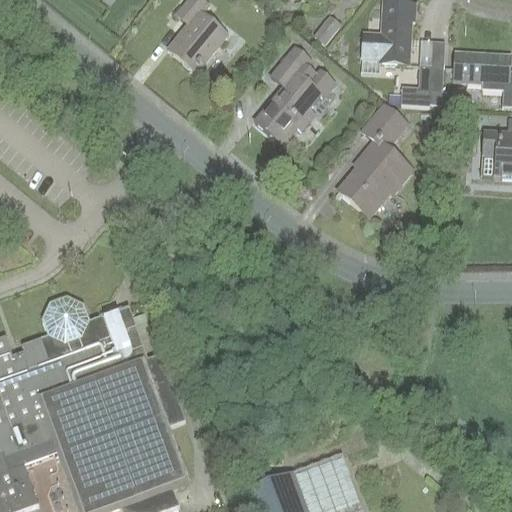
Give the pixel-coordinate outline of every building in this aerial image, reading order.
[(196,80),(227,41),(202,21),(209,12),(193,0),(192,0),(176,22),(187,31),(167,56),(196,80)] [(417,6),(412,6),(384,4),(382,37),(363,36),(361,63),(380,65),(380,66),(408,68),(411,27),(416,27),(417,6)] [(324,50),(341,30),(329,21),(312,42),(324,50)] [(311,66),(294,52),(270,81),(284,92),(255,128),(287,154),(315,119),(309,114),(320,100),(323,102),(335,88),(319,76),(316,80),(306,71),(311,66)] [(454,58),(453,86),(482,88),(482,95),(502,96),(502,112),(511,112),(511,76),(510,77),(511,62),(454,58)] [(430,97),(432,71),(419,70),(418,96),(430,97)] [(432,71),(429,109),(451,110),(453,96),(442,96),(444,72),(432,71)] [(404,97),(402,97),(401,108),(428,109),(429,98),(405,96),(404,97)] [(393,197),(412,175),(389,155),(409,130),(383,108),(360,136),(374,148),(360,165),(363,168),(339,197),(370,223),(392,196),(393,197)] [(511,123),(508,123),(507,136),(483,135),(481,161),(495,162),(494,180),(493,180),(493,182),(511,183),(511,123)] [(87,326),(82,310),(66,303),(50,309),(42,325),(48,340),(21,350),(23,357),(12,361),(5,341),(0,342),(0,511),(29,511),(38,509),(24,470),(61,457),(80,511),(114,511),(118,511),(176,511),(178,511),(171,492),(183,487),(164,434),(184,427),(160,361),(147,365),(128,311),(87,326)] [(249,511),(361,511),(342,459),(243,495),(249,511)]
